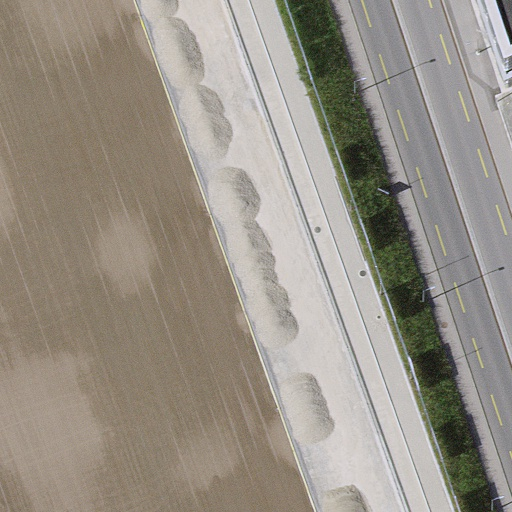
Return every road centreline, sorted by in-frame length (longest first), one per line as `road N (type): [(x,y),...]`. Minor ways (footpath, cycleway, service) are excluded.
road 1 (secondary): [(511,339),(401,0)]
road 2 (secondary): [(439,0),(511,192)]
